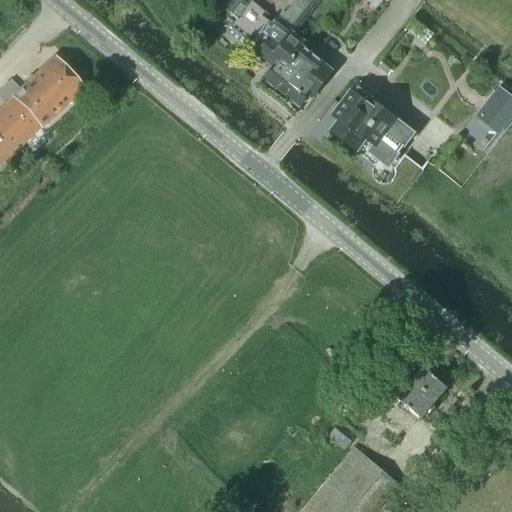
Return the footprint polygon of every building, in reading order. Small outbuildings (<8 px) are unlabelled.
[(332,73),(303,50),(306,46),(291,34),(287,38),(277,30),(257,56),(269,65),(271,62),(276,65),(263,81),(298,108),(310,93),(314,96),(332,73)] [(0,109),(0,165),(82,90),(52,58),(19,90),(10,81),(0,91),(0,99),(5,105),(0,109)] [(413,136),(355,89),(332,118),(339,123),(331,133),(354,152),(364,139),(373,147),(368,154),(387,169),(413,136)] [(431,407),(446,389),(423,371),(409,387),(402,381),(389,396),(420,421),(423,417),(426,419),(434,410),(431,407)] [(376,511),(398,487),(353,449),(300,511),(376,511)]
